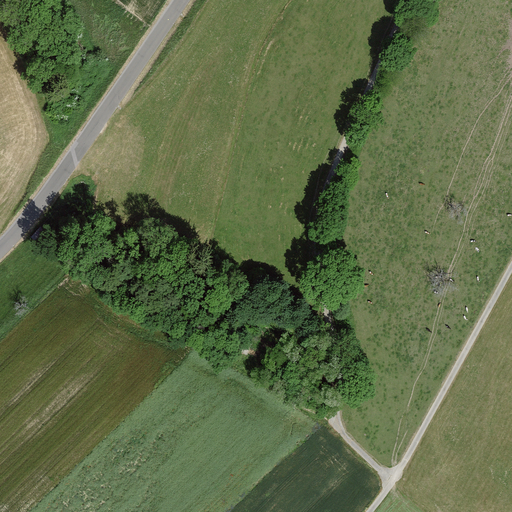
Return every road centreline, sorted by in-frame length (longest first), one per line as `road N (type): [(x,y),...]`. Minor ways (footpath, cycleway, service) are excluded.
road 1 (track): [(392,479),(333,426),(316,216),(406,0)]
road 2 (tertiary): [(0,248),(185,0)]
road 3 (unclassified): [(366,511),(511,265)]
